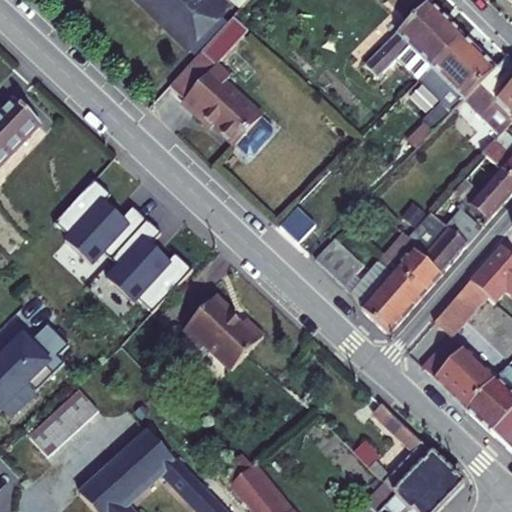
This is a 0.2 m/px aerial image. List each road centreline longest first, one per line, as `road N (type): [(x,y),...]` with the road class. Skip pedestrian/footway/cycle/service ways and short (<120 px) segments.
road 1 (tertiary): [(377,377),(0,5)]
road 2 (residential): [(377,377),(511,218)]
road 3 (tertiary): [(511,510),(377,377)]
